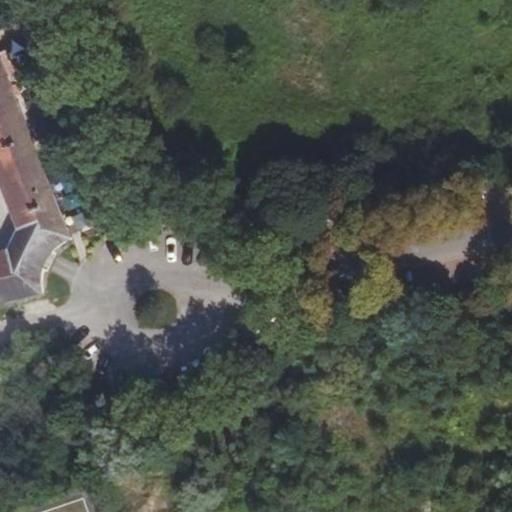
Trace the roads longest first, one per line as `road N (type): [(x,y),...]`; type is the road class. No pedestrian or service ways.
road 1 (unclassified): [(511,237),(201,319)]
road 2 (residential): [(201,319),(195,288),(172,267),(140,264),(105,293)]
road 3 (residential): [(101,323),(116,350),(161,363),(188,347),(201,319)]
road 4 (residential): [(105,293),(0,231)]
